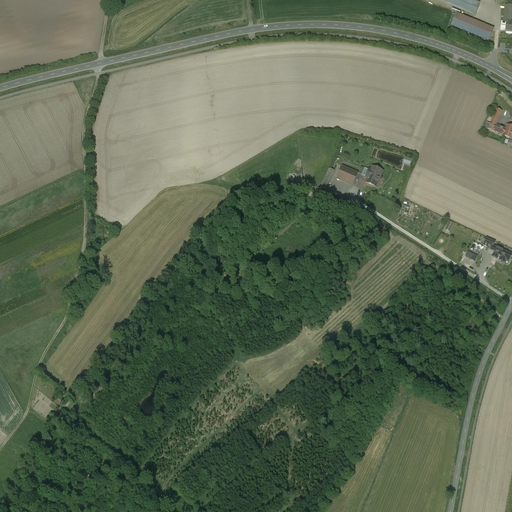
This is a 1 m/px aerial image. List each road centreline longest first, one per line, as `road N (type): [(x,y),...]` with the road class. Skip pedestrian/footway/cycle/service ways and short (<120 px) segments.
road 1 (secondary): [(0,88),(299,24),(421,39),(511,78)]
road 2 (track): [(107,0),(85,120),(82,255),(29,407),(0,448)]
road 3 (tertiary): [(450,511),(474,387),(511,302)]
road 4 (track): [(504,318),(423,262),(385,306),(348,332)]
road 5 (track): [(170,511),(29,407)]
